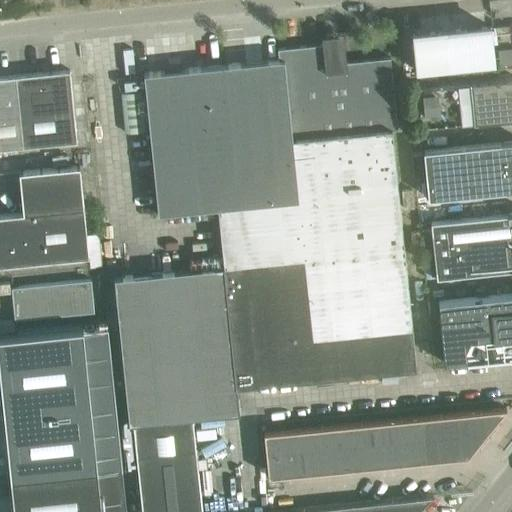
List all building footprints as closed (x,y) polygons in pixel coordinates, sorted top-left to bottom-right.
[(509,25),(496,26),(497,41),(510,40),(509,25)] [(491,27),(464,30),(468,65),(495,62),(491,27)] [(464,30),(438,32),(442,68),(468,65),(464,30)] [(438,32),(412,35),(416,70),(442,68),(438,32)] [(239,412),(236,386),(416,367),(391,129),(398,128),(390,57),(343,62),(343,67),(329,69),(327,43),(278,48),(279,59),(144,73),(159,213),(218,207),(224,265),(114,276),(129,423),(133,423),(192,417),(239,412)] [(19,75),(26,146),(77,141),(70,70),(19,75)] [(437,73),(418,75),(419,86),(438,84),(437,73)] [(0,148),(26,146),(19,75),(0,76),(0,148)] [(419,86),(417,86),(421,127),(511,116),(511,76),(438,84),(419,86)] [(125,132),(145,130),(141,90),(121,93),(125,132)] [(511,140),(424,150),(428,198),(511,189),(511,140)] [(23,212),(0,213),(0,264),(89,256),(79,165),(19,171),(23,212)] [(404,207),(414,206),(412,188),(402,189),(404,207)] [(511,213),(431,222),(436,277),(511,269),(511,213)] [(101,234),(91,234),(91,263),(101,263),(101,234)] [(15,319),(94,311),(91,279),(11,287),(15,319)] [(445,363),(511,355),(511,293),(438,301),(445,363)] [(82,324),(0,332),(0,379),(10,474),(97,465),(82,324)] [(506,407),(304,427),(263,432),(268,476),(271,476),(271,480),(288,474),(328,470),(346,473),(346,468),(350,468),(350,472),(368,466),(408,462),(425,464),(425,460),(446,458),(465,461),(464,456),(468,456),(506,407)] [(192,417),(133,423),(136,455),(142,511),(417,511),(433,496),(282,511),(280,511),(202,511),(195,449),(192,417)] [(101,511),(97,465),(10,474),(13,511),(101,511)]
